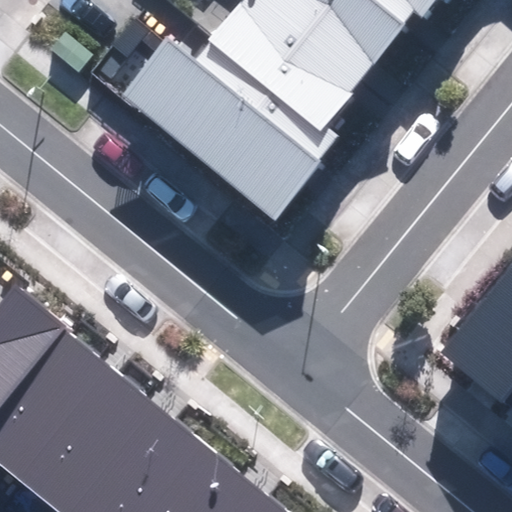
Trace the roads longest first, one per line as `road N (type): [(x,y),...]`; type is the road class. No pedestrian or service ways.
road 1 (residential): [(0,113),(303,357)]
road 2 (residential): [(303,357),(511,109)]
road 3 (residential): [(303,357),(489,511)]
